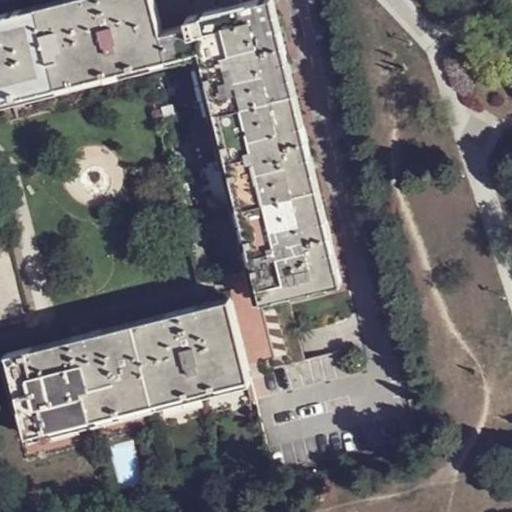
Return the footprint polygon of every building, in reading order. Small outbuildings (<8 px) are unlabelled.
[(172,59),(164,26),(157,0),(49,0),(4,11),(0,11),(0,99),(25,94),(172,59)] [(276,0),(236,0),(192,11),(188,12),(190,19),(164,26),(172,59),(175,59),(199,53),(258,300),(288,294),(344,280),(341,280),(306,121),(276,0)] [(236,0),(189,0),(192,11),(236,0)] [(305,357),(288,294),(258,300),(199,53),(175,59),(230,294),(232,294),(252,371),(305,357)] [(253,379),(252,371),(232,294),(230,294),(3,352),(24,437),(253,379)]
